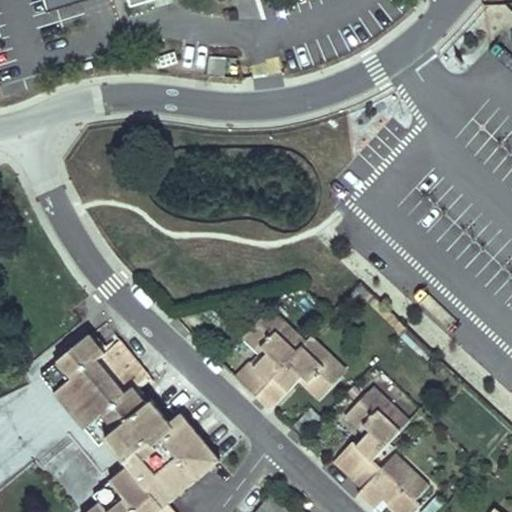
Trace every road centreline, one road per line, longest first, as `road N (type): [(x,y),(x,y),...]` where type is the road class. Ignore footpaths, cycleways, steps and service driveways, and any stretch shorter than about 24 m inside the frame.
road 1 (residential): [(21,127),(74,104),(129,97),(294,103),(404,53),(452,0)]
road 2 (residential): [(277,438),(111,286),(21,127)]
